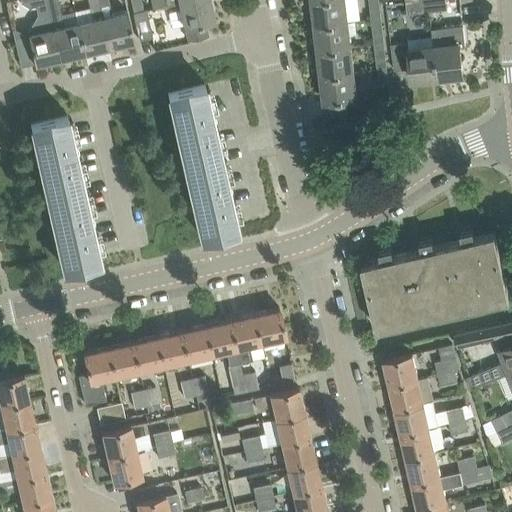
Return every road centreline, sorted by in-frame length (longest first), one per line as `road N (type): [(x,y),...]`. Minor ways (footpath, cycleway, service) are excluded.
road 1 (unclassified): [(35,304),(309,239)]
road 2 (unclassified): [(309,239),(422,168),(511,132)]
road 3 (residential): [(90,511),(79,502),(35,304)]
road 4 (residential): [(309,239),(261,40)]
road 5 (residential): [(334,347),(511,305)]
road 6 (residential): [(89,76),(261,40)]
road 7 (residential): [(133,246),(89,76)]
road 8 (residential): [(371,511),(334,347)]
